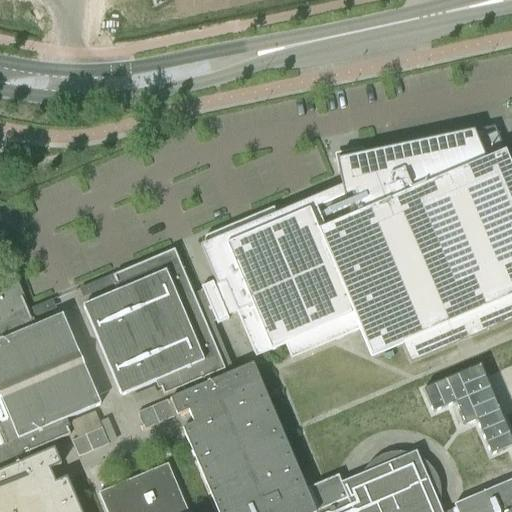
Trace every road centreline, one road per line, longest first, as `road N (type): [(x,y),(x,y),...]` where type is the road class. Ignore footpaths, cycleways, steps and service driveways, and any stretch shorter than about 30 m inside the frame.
road 1 (tertiary): [(78,97),(210,81),(312,44)]
road 2 (tertiary): [(312,44),(79,68)]
road 3 (tertiary): [(463,8),(312,44)]
